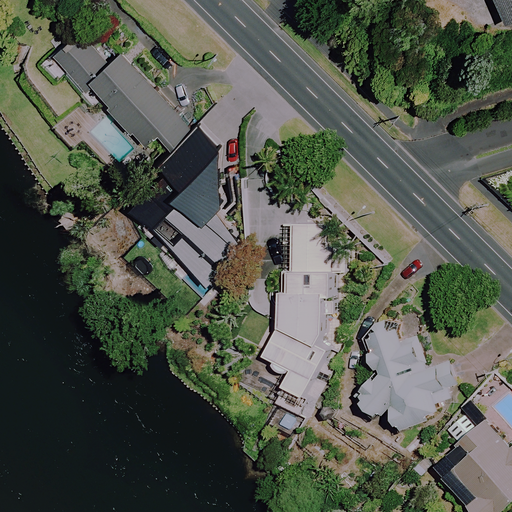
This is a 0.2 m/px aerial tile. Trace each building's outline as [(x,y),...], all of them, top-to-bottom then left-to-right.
[(511,0),(500,0),(509,20),(511,19),(511,0)] [(117,60),(85,28),(57,55),(74,73),(70,77),(98,106),(108,96),(152,141),(165,127),(200,164),(223,142),(202,119),(198,123),(127,50),(117,60)] [(156,199),(175,221),(178,218),(192,234),(188,237),(215,268),(241,246),(213,212),(223,204),(193,168),(156,199)] [(333,225),(297,224),(296,270),(286,270),(285,310),(284,309),(282,309),(281,309),(280,309),(278,310),(277,310),(276,311),(275,312),(275,314),(274,315),(274,316),(274,318),(274,319),(275,320),(275,321),(276,323),(277,323),(279,324),(280,324),(281,325),(283,325),(284,324),(285,324),(285,329),(274,355),(280,358),(280,360),(280,362),(280,363),(280,365),(281,367),(282,368),(283,369),(285,371),(286,371),(288,372),(289,372),(295,372),(281,402),(304,413),(340,337),(341,299),(349,299),(350,243),(333,243),(333,225)] [(430,362),(418,321),(370,336),(376,355),(369,357),(377,382),(363,396),(385,420),(397,406),(403,427),(406,434),(424,428),(421,421),(459,408),(452,388),(463,386),(454,355),(430,362)] [(481,430),(468,415),(451,429),(465,446),(444,464),(483,511),(504,511),(511,506),(511,443),(492,420),(481,430)]
